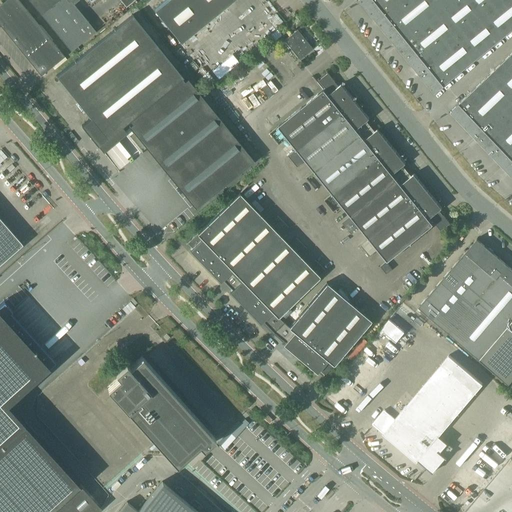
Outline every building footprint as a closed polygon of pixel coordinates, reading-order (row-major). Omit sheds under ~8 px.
[(0,23),(41,74),(64,55),(19,0),(6,0),(0,5),(0,23)] [(30,0),(71,51),(96,30),(74,3),(76,0),(30,0)] [(181,41),(231,0),(165,0),(154,9),(181,41)] [(434,92),(444,84),(511,29),(511,0),(359,0),(428,84),(434,92)] [(133,14),(57,76),(91,118),(82,125),(98,145),(121,127),(130,120),(132,123),(129,125),(195,207),(254,159),(188,78),(184,80),(182,77),(183,76),(133,14)] [(299,59),(312,48),(297,29),(284,40),(299,59)] [(272,36),(264,42),(269,47),(271,45),(272,46),(277,42),(272,36)] [(511,52),(451,111),(511,175),(511,52)] [(297,147),(355,100),(341,83),(339,85),(327,71),(318,78),(325,87),(270,132),(279,144),(288,137),(297,147)] [(315,170),(371,125),(366,119),(369,117),(355,100),(297,147),(288,154),(298,166),(306,159),(315,170)] [(333,192),(391,145),(378,128),(375,130),(371,125),(315,170),(306,177),(316,188),(324,181),(333,192)] [(351,215),(407,169),(403,165),(406,162),(391,145),(333,192),(324,199),(334,211),(342,204),(351,215)] [(369,237),(428,190),(414,173),(411,175),(407,169),(351,215),(342,222),(352,233),(360,226),(369,237)] [(428,190),(369,237),(361,244),(370,256),(379,249),(388,260),(434,222),(442,231),(451,224),(439,209),(442,207),(428,190)] [(239,193),(188,242),(193,247),(190,250),(221,281),(223,279),(232,288),(230,291),(261,322),(263,320),(274,332),(285,341),(283,344),(317,372),(319,369),(324,374),(371,320),(349,301),(351,299),(341,287),(337,291),(327,282),(288,326),(282,320),(278,316),(287,307),(320,276),(312,268),(300,255),(289,244),(279,234),(270,224),(239,193)] [(0,267),(25,246),(0,217),(0,267)] [(466,252),(419,306),(450,334),(468,312),(508,265),(477,238),(466,252)] [(386,261),(380,265),(387,273),(392,268),(386,261)] [(468,312),(450,334),(479,358),(509,384),(511,380),(511,267),(508,265),(468,312)] [(0,511),(47,511),(80,483),(8,404),(8,403),(50,366),(55,360),(11,311),(12,309),(4,300),(0,304),(0,511)] [(119,376),(107,386),(177,464),(199,444),(203,448),(216,438),(142,355),(130,366),(126,362),(115,371),(119,376)] [(384,409),(372,423),(429,470),(448,447),(436,437),(480,386),(446,357),(395,418),(384,409)] [(199,511),(162,481),(161,483),(160,484),(138,511),(127,502),(119,511),(199,511)]
